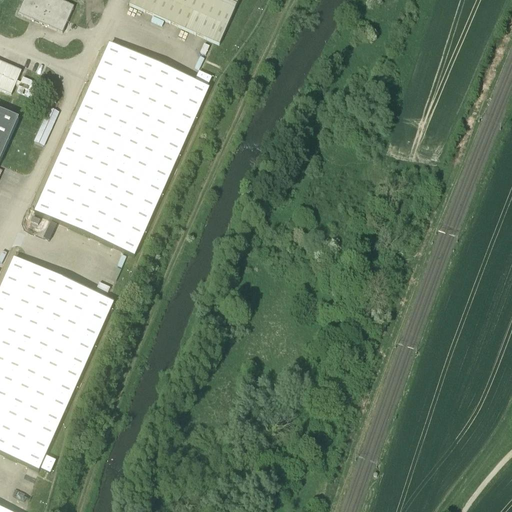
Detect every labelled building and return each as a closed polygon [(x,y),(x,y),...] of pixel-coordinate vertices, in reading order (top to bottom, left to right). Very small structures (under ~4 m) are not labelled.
[(74,8),(55,0),(23,0),(17,15),(62,34),(74,8)] [(131,0),(129,7),(219,47),(239,0),(131,0)] [(109,46),(34,214),(134,259),(209,90),(207,89),(211,79),(198,73),(193,83),(109,46)] [(0,91),(11,96),(15,87),(18,88),(16,93),(18,94),(34,101),(41,87),(22,79),(20,84),(17,83),(21,73),(0,64),(0,91)] [(33,143),(44,147),(59,113),(49,108),(33,143)] [(0,162),(18,121),(0,113),(0,162)] [(13,260),(0,289),(0,456),(38,473),(40,471),(49,475),(55,462),(46,457),(113,304),(13,260)]
